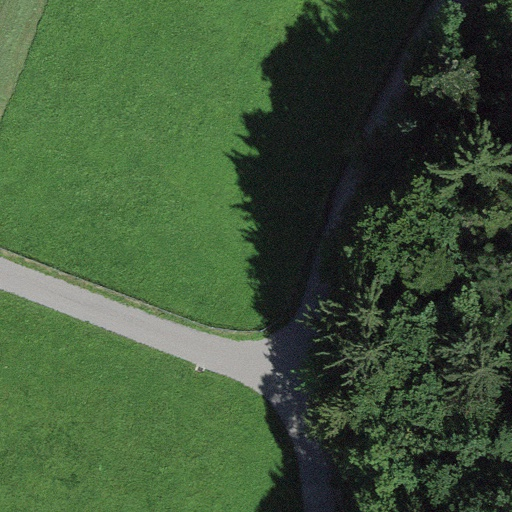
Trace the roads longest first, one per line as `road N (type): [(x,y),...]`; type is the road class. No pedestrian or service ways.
road 1 (track): [(457,0),(401,92),(300,377),(318,511)]
road 2 (track): [(0,270),(300,377)]
